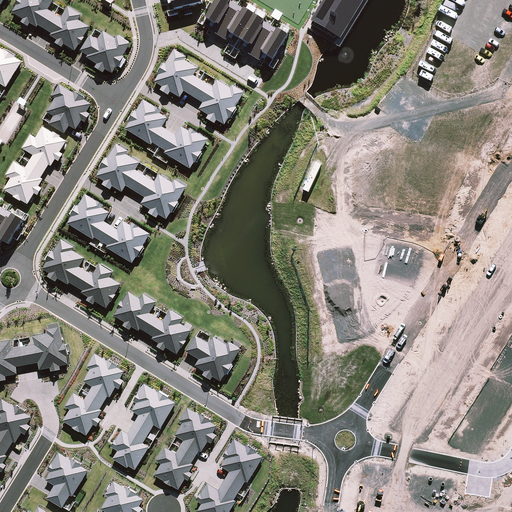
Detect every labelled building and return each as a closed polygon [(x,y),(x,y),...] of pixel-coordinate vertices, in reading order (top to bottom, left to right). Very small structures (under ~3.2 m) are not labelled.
[(39,26),(46,30),(55,15),(49,11),(55,0),(19,0),(16,6),(17,7),(13,13),(24,20),(22,23),(29,27),(31,24),(38,28),(39,26)] [(112,0),(103,0),(101,4),(110,9),(114,1),(112,0)] [(165,0),(166,2),(174,0),(176,11),(203,5),(201,0),(165,0)] [(231,1),(229,0),(218,0),(207,20),(216,25),(212,32),(219,37),(239,5),(231,1)] [(365,0),(324,0),(312,22),(341,39),(365,0)] [(227,42),(231,35),(241,40),(256,16),(246,10),(239,5),(219,37),(227,42)] [(55,15),(46,30),(52,34),(51,36),(58,40),(56,44),(63,48),(65,45),(76,52),(80,45),(81,46),(85,39),(84,38),(90,28),(79,21),(82,16),(69,8),(62,19),(55,15)] [(265,21),(256,16),(241,40),(250,46),(246,53),(253,58),(273,26),(265,21)] [(261,62),(265,55),(275,61),(290,36),(280,31),(273,26),(253,58),(261,62)] [(116,40),(103,32),(98,41),(90,36),(81,52),(88,56),(87,58),(98,65),(96,68),(104,74),(106,70),(113,74),(117,68),(118,69),(125,57),(124,57),(131,45),(118,37),(116,40)] [(7,88),(23,63),(16,59),(16,58),(5,51),(4,52),(0,49),(0,84),(7,88)] [(185,92),(191,96),(201,80),(194,76),(198,69),(185,61),(187,58),(175,51),(166,65),(165,64),(158,75),(159,76),(155,83),(163,88),(161,91),(169,96),(171,93),(181,98),(185,92)] [(201,80),(191,96),(204,103),(200,110),(209,116),(207,119),(215,125),(217,121),(225,126),(229,119),(230,119),(237,108),(236,108),(245,94),(233,86),(231,89),(217,81),(213,88),(201,80)] [(87,113),(92,105),(85,101),(86,100),(75,93),(74,94),(60,85),(52,97),(56,99),(47,113),(54,117),(50,125),(65,135),(70,127),(76,131),(82,121),(86,123),(91,115),(87,113)] [(153,143),(160,148),(170,132),(163,128),(168,119),(160,114),(162,112),(155,108),(144,101),(137,112),(136,112),(129,123),(130,124),(126,130),(152,146),(153,143)] [(53,134),(43,127),(36,139),(31,135),(23,149),(34,156),(30,163),(45,173),(50,166),(52,167),(56,160),(59,163),(64,155),(61,153),(67,142),(61,138),(61,137),(54,133),(53,134)] [(170,132),(160,148),(166,152),(165,154),(191,170),(195,163),(196,164),(203,153),(202,152),(209,141),(198,134),(190,129),(189,132),(181,127),(176,136),(170,132)] [(127,186),(133,190),(143,175),(136,171),(140,164),(127,155),(129,152),(117,145),(108,159),(107,158),(100,169),(101,170),(97,177),(105,182),(103,185),(111,190),(113,187),(123,193),(127,186)] [(45,173),(30,163),(26,169),(15,162),(6,176),(11,179),(4,191),(14,197),(14,198),(21,202),(22,201),(28,205),(35,194),(38,196),(43,189),(40,187),(44,180),(42,179),(45,173)] [(143,175),(133,190),(146,198),(142,204),(151,210),(149,214),(157,219),(159,215),(167,220),(171,213),(172,214),(179,203),(178,202),(187,188),(175,180),(173,183),(159,175),(155,182),(143,175)] [(95,238),(102,242),(112,226),(105,222),(110,213),(102,209),(104,206),(97,202),(86,195),(79,207),(78,206),(71,217),(72,218),(68,224),(94,240),(95,238)] [(0,239),(10,245),(24,222),(15,216),(8,211),(0,223),(0,239)] [(112,226),(102,242),(109,246),(107,248),(133,264),(137,258),(138,258),(145,247),(144,246),(151,235),(140,228),(133,224),(131,226),(123,221),(118,230),(112,226)] [(70,283),(77,287),(86,272),(80,268),(85,259),(73,251),(75,248),(62,240),(43,270),(50,274),(48,277),(57,283),(59,279),(69,285),(70,283)] [(96,302),(107,309),(111,302),(112,303),(117,296),(116,295),(122,285),(110,278),(114,273),(100,265),(93,276),(86,272),(77,287),(83,291),(82,293),(89,298),(87,301),(94,305),(96,302)] [(141,330),(147,334),(157,318),(150,314),(157,303),(144,295),(140,300),(129,293),(123,303),(122,302),(117,309),(119,310),(115,317),(126,323),(124,327),(130,331),(132,328),(139,332),(141,330)] [(157,318),(147,334),(154,338),(153,340),(159,344),(157,347),(164,352),(166,348),(178,355),(181,349),(182,350),(187,342),(186,342),(192,332),(181,325),(184,320),(170,311),(163,322),(157,318)] [(19,348),(22,366),(36,363),(38,370),(49,368),(49,372),(59,371),(58,366),(67,365),(66,357),(67,357),(64,344),(63,344),(60,328),(46,330),(46,334),(31,337),(33,345),(19,348)] [(196,336),(186,352),(200,360),(196,366),(205,372),(203,376),(212,381),(214,377),(221,382),(225,375),(226,376),(233,365),(232,364),(241,350),(229,342),(227,345),(213,337),(209,344),(196,336)] [(14,367),(22,366),(19,348),(11,349),(9,341),(0,343),(0,381),(6,381),(5,377),(16,375),(14,367)] [(91,387),(87,393),(103,403),(107,397),(109,398),(115,388),(119,390),(124,381),(121,379),(125,373),(118,369),(119,367),(108,360),(107,362),(95,354),(87,368),(90,370),(82,382),(91,387)] [(139,416),(133,424),(149,434),(154,426),(161,430),(176,404),(169,400),(170,399),(159,392),(158,393),(145,385),(134,402),(136,403),(131,411),(139,416)] [(79,432),(86,436),(92,425),(95,427),(100,420),(97,418),(101,412),(99,410),(103,403),(87,393),(83,400),(72,394),(64,407),(69,410),(62,421),(72,427),(71,429),(78,433),(79,432)] [(0,442),(10,449),(14,443),(16,444),(22,433),(25,435),(31,427),(27,425),(32,418),(25,414),(26,413),(15,406),(14,407),(2,400),(0,402),(0,442)] [(184,441),(179,447),(195,457),(199,451),(201,452),(208,442),(211,444),(216,435),(213,433),(217,427),(211,423),(212,421),(200,414),(199,416),(188,408),(179,422),(182,424),(175,435),(184,441)] [(127,435),(121,431),(111,447),(117,451),(112,459),(128,468),(129,466),(135,470),(149,448),(143,444),(149,434),(133,424),(127,435)] [(263,458),(234,440),(223,458),(226,459),(221,467),(230,472),(224,482),(239,491),(245,482),(248,483),(263,458)] [(0,471),(2,473),(7,466),(4,464),(8,457),(5,456),(10,449),(0,442),(0,471)] [(171,486),(178,490),(185,479),(188,481),(192,474),(189,472),(193,465),(191,464),(195,457),(179,447),(175,454),(164,448),(156,461),(161,464),(154,475),(164,481),(164,482),(171,487),(171,486)] [(47,499),(62,508),(70,496),(73,497),(89,471),(82,467),(82,466),(71,459),(71,460),(59,453),(52,464),(48,471),(51,473),(46,480),(55,486),(47,499)] [(139,507),(144,500),(137,496),(138,495),(127,488),(126,489),(114,482),(106,495),(109,497),(101,510),(104,511),(141,511),(143,509),(139,507)] [(239,491),(224,482),(218,491),(207,484),(197,501),(202,505),(197,511),(229,511),(236,502),(234,501),(239,491)]
